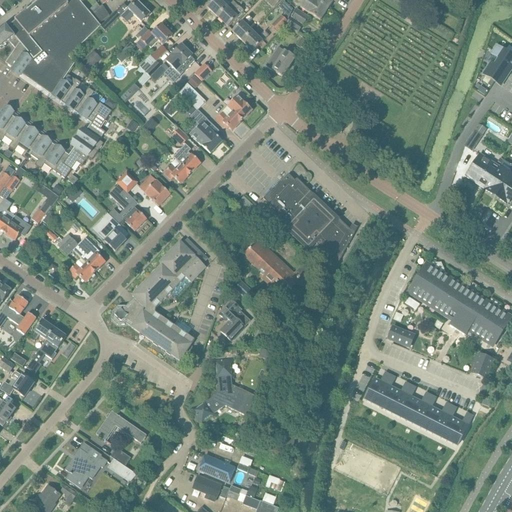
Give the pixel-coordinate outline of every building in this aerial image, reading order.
[(91,15),(78,0),(35,0),(26,8),(27,8),(25,9),(27,10),(15,21),(15,22),(14,22),(7,28),(15,38),(10,42),(16,49),(5,64),(13,69),(10,72),(19,78),(21,75),(52,97),(68,75),(75,64),(69,58),(101,27),(99,25),(109,16),(102,6),(102,5),(91,15)] [(217,18),(227,8),(221,1),(222,0),(213,0),(207,7),(217,18)] [(328,9),(316,1),(314,0),(305,0),(300,8),(308,13),(320,21),(328,9)] [(314,0),(316,1),(328,9),(334,0),(314,0)] [(128,10),(121,17),(126,22),(133,15),(141,23),(150,14),(136,1),(127,9),(128,10)] [(281,17),(272,27),(278,33),(286,25),(287,23),(288,23),(287,22),(288,20),(293,10),(292,9),(288,5),(282,11),(283,15),(282,16),(281,17)] [(227,8),(217,18),(228,28),(238,18),(237,18),(243,12),(239,8),(233,14),(227,8)] [(296,10),(291,18),(302,25),(308,17),(296,10)] [(242,42),(252,32),(246,26),(252,20),(248,16),(242,22),(232,32),(242,42)] [(302,25),(291,18),(288,23),(287,23),(286,25),(298,33),(302,25)] [(152,34),(149,32),(146,35),(142,39),(141,40),(148,47),(149,47),(151,49),(158,42),(163,46),(172,36),(161,25),(152,34)] [(7,28),(6,26),(0,30),(0,49),(10,42),(15,38),(7,28)] [(142,30),(138,35),(142,39),(146,35),(149,32),(144,28),(142,30)] [(259,38),(252,32),(242,42),(253,52),(263,42),(268,36),(264,32),(259,38)] [(169,69),(164,74),(173,83),(195,61),(191,58),(192,56),(181,45),(166,61),(171,67),(169,69)] [(490,63),(483,75),(491,80),(488,85),(491,87),(494,82),(495,83),(504,70),(509,74),(511,69),(511,48),(508,46),(505,51),(497,46),(492,54),(487,61),(490,63)] [(266,67),(283,78),(295,59),(279,48),(266,67)] [(97,63),(90,55),(81,64),(88,71),(97,63)] [(156,62),(138,81),(143,86),(151,78),(156,82),(164,74),(169,69),(165,64),(161,67),(156,62)] [(195,75),(202,82),(212,72),(205,65),(195,75)] [(66,106),(78,88),(81,83),(75,79),(75,80),(68,75),(52,97),(66,106)] [(194,77),(189,82),(194,87),(199,82),(194,77)] [(134,84),(121,97),(126,102),(138,89),(134,84)] [(187,84),(179,93),(198,111),(206,103),(187,84)] [(237,87),(222,102),(227,107),(233,112),(242,121),(252,111),(246,104),(250,100),(237,87)] [(484,96),(487,92),(480,87),(477,92),(484,96)] [(66,106),(79,115),(91,97),(94,93),(88,88),(85,93),(78,88),(66,106)] [(79,115),(91,124),(97,116),(105,121),(112,112),(91,97),(79,115)] [(109,98),(105,104),(113,110),(117,105),(115,103),(109,98)] [(186,109),(192,115),(196,111),(190,105),(186,109)] [(0,114),(0,141),(1,142),(5,137),(17,120),(12,116),(3,110),(0,114)] [(210,154),(222,142),(215,135),(218,132),(207,120),(198,111),(192,117),(201,126),(191,136),(210,154)] [(242,121),(233,112),(228,118),(222,113),(215,120),(223,127),(225,125),(232,132),(242,121)] [(97,116),(91,124),(86,132),(83,130),(77,138),(98,152),(104,144),(100,141),(106,133),(100,129),(105,121),(97,116)] [(30,129),(17,120),(5,137),(12,142),(9,147),(14,151),(18,147),(30,129)] [(132,122),(127,129),(133,133),(138,126),(132,122)] [(145,123),(141,127),(141,128),(148,134),(153,129),(146,123),(145,123)] [(356,142),(363,130),(354,125),(347,137),(356,142)] [(28,160),(31,156),(43,138),(30,129),(18,147),(25,152),(22,156),(28,160)] [(173,136),(182,145),(188,139),(178,130),(173,136)] [(464,147),(472,151),(481,137),(474,132),(464,147)] [(56,147),(43,138),(31,156),(38,161),(35,165),(41,170),(44,165),(56,147)] [(74,148),(69,156),(63,165),(71,170),(77,162),(82,166),(88,158),(92,160),(98,152),(77,138),(71,146),(74,148)] [(173,158),(181,166),(190,174),(201,164),(192,155),(191,156),(188,153),(191,150),(185,145),(173,158)] [(71,170),(63,165),(69,156),(56,147),(44,165),(65,179),(71,170)] [(13,154),(7,150),(3,156),(9,160),(13,154)] [(485,190),(499,168),(480,155),(465,177),(485,190)] [(152,164),(149,167),(154,172),(157,169),(152,164)] [(180,185),(190,174),(181,166),(176,171),(171,166),(164,174),(171,181),(173,178),(180,185)] [(13,177),(5,189),(11,193),(20,182),(19,182),(25,173),(26,172),(20,168),(19,169),(13,177)] [(499,168),(485,190),(496,197),(510,175),(499,168)] [(0,192),(10,179),(3,173),(0,177),(0,192)] [(127,174),(117,183),(127,193),(130,189),(136,183),(127,174)] [(310,251),(333,273),(333,272),(328,268),(333,260),(333,261),(334,260),(333,260),(334,258),(339,261),(338,262),(339,262),(354,234),(353,234),(349,232),(349,231),(350,231),(350,230),(338,218),(337,219),(336,220),(313,198),(315,197),(297,179),(295,181),(288,175),(278,185),(278,184),(274,188),(275,188),(273,191),(272,190),(263,199),(280,216),(277,219),(308,249),(315,243),(317,245),(310,251)] [(511,176),(510,175),(496,197),(507,204),(511,196),(511,176)] [(71,176),(68,181),(74,186),(78,181),(71,176)] [(144,194),(150,199),(158,208),(170,195),(156,181),(151,177),(139,189),(144,193),(144,194)] [(39,182),(34,188),(42,193),(46,187),(39,182)] [(125,210),(134,200),(119,186),(110,195),(117,202),(125,210)] [(244,216),(253,206),(243,197),(235,206),(244,216)] [(0,231),(3,233),(10,223),(15,217),(6,211),(11,205),(4,200),(0,206),(0,231)] [(129,213),(122,220),(135,232),(147,220),(134,208),(138,204),(134,200),(125,210),(129,213)] [(38,210),(32,220),(39,225),(45,215),(38,210)] [(115,210),(109,213),(113,219),(118,215),(115,210)] [(106,227),(99,235),(106,242),(105,242),(115,252),(126,242),(122,238),(127,233),(108,214),(101,221),(106,227)] [(10,223),(3,233),(15,242),(21,234),(24,236),(29,227),(21,221),(17,219),(15,217),(10,223)] [(56,241),(47,232),(44,235),(54,244),(56,241)] [(261,279),(281,299),(298,282),(303,287),(311,279),(301,270),(300,272),(298,270),(294,274),(287,268),(286,270),(267,252),(269,250),(250,233),(243,241),(251,249),(243,257),(264,276),(261,279)] [(62,241),(65,244),(72,251),(77,246),(76,245),(67,236),(62,241)] [(81,259),(86,264),(95,273),(105,263),(98,256),(101,253),(85,239),(78,246),(77,246),(72,251),(81,259)] [(207,259),(187,239),(182,244),(180,243),(174,249),(175,250),(167,259),(166,257),(160,264),(162,266),(156,271),(157,273),(154,276),(152,275),(146,282),(147,283),(139,291),(138,290),(132,296),(134,298),(126,307),(125,306),(118,307),(112,313),(112,320),(117,325),(124,325),(126,324),(132,328),(131,328),(140,334),(141,333),(146,336),(145,337),(153,343),(154,342),(159,345),(158,347),(166,353),(167,351),(172,354),(171,356),(180,362),(194,340),(188,336),(192,330),(178,320),(174,326),(155,313),(156,309),(170,294),(175,299),(206,268),(202,264),(207,259)] [(72,251),(65,244),(62,241),(61,242),(62,242),(56,247),(66,257),(72,251)] [(310,269),(314,265),(308,259),(304,263),(310,269)] [(95,273),(86,264),(80,270),(75,265),(68,272),(75,279),(78,277),(85,283),(95,273)] [(51,265),(48,272),(56,275),(58,267),(51,265)] [(465,336),(469,331),(493,346),(511,319),(497,310),(488,305),(448,279),(426,265),(409,292),(453,321),(450,326),(465,336)] [(238,280),(232,287),(244,298),(250,292),(238,280)] [(0,304),(2,302),(2,303),(10,291),(5,287),(0,283),(0,304)] [(1,313),(0,314),(0,327),(1,328),(8,318),(20,326),(17,330),(25,335),(36,319),(28,313),(25,319),(20,316),(28,304),(18,296),(13,303),(10,301),(11,300),(10,300),(1,313)] [(233,303),(220,316),(225,321),(227,320),(230,323),(221,331),(232,341),(245,328),(244,328),(250,322),(240,313),(237,310),(239,308),(233,303)] [(46,341),(54,329),(42,321),(34,332),(29,339),(34,343),(39,336),(46,341)] [(393,328),(388,339),(410,348),(415,337),(393,328)] [(56,355),(55,353),(58,349),(66,337),(54,329),(46,341),(38,352),(39,352),(41,349),(44,352),(43,354),(52,360),(51,361),(52,361),(56,355)] [(473,372),(486,378),(494,359),(481,354),(473,372)] [(15,355),(11,361),(16,364),(20,358),(15,355)] [(0,364),(0,366),(10,373),(15,366),(4,358),(0,364)] [(217,388),(214,396),(215,396),(219,402),(223,400),(227,402),(231,395),(235,397),(234,400),(253,409),(256,402),(258,398),(237,388),(232,386),(231,378),(233,378),(232,361),(214,362),(216,380),(217,379),(218,388),(217,388)] [(31,363),(27,370),(33,374),(38,368),(31,363)] [(11,378),(13,379),(9,386),(5,383),(0,390),(10,396),(14,390),(25,398),(34,384),(22,376),(22,377),(15,372),(11,378)] [(374,380),(365,399),(366,400),(372,403),(376,405),(387,383),(384,382),(382,384),(374,380)] [(387,383),(376,405),(380,407),(386,410),(395,391),(388,387),(389,384),(387,383)] [(395,391),(386,410),(392,413),(396,415),(407,393),(404,392),(403,395),(395,391)] [(407,393),(396,415),(400,417),(406,420),(416,401),(408,397),(410,395),(407,393)] [(249,418),(253,409),(234,400),(235,397),(231,395),(227,402),(223,400),(219,402),(215,396),(214,396),(214,397),(207,402),(206,401),(191,411),(201,425),(216,415),(215,414),(225,407),(249,418)] [(0,407),(0,425),(3,427),(6,422),(8,424),(12,419),(10,417),(15,410),(4,402),(0,399),(0,406),(0,407)] [(416,401),(406,420),(412,423),(417,425),(427,403),(425,402),(423,405),(416,401)] [(427,403),(417,425),(421,427),(427,430),(436,411),(429,408),(430,405),(427,403)] [(436,411),(427,430),(433,433),(437,435),(448,414),(445,412),(444,415),(436,411)] [(115,427),(141,444),(147,436),(112,412),(96,435),(105,441),(115,427)] [(448,414),(437,435),(441,437),(447,440),(457,421),(449,418),(451,415),(448,414)] [(457,421),(447,440),(453,443),(458,446),(469,424),(465,422),(464,425),(457,421)] [(84,444),(65,470),(71,474),(67,479),(80,489),(89,477),(92,480),(101,467),(102,468),(107,462),(91,451),(92,449),(84,444)] [(116,449),(110,457),(114,460),(125,468),(131,459),(116,449)] [(250,466),(253,459),(242,455),(239,462),(250,466)] [(224,482),(228,483),(232,476),(235,470),(218,463),(208,459),(203,457),(197,471),(201,472),(213,477),(224,482)] [(440,465),(448,469),(450,465),(434,457),(427,471),(435,474),(440,465)] [(114,460),(109,467),(130,482),(136,475),(125,468),(114,460)] [(237,470),(247,474),(249,468),(239,464),(237,470)] [(247,474),(257,478),(259,473),(249,469),(247,474)] [(221,485),(211,481),(198,476),(193,490),(206,495),(204,499),(209,501),(214,503),(216,499),(221,486),(221,485)] [(270,476),(265,487),(269,489),(269,488),(281,493),(283,489),(285,483),(284,483),(279,481),(280,480),(270,476)] [(220,496),(226,499),(226,497),(229,492),(229,489),(224,487),(220,496)] [(230,489),(229,492),(239,496),(240,494),(241,490),(240,490),(231,487),(230,489)] [(252,487),(248,497),(254,499),(258,490),(252,487)] [(38,500),(32,507),(39,511),(50,511),(55,506),(54,505),(60,496),(48,488),(39,500),(38,500)] [(229,492),(226,497),(236,501),(237,501),(239,496),(229,492)] [(277,511),(279,509),(273,506),(276,499),(266,494),(262,502),(248,497),(245,496),(242,505),(257,511),(256,511),(277,511)]
